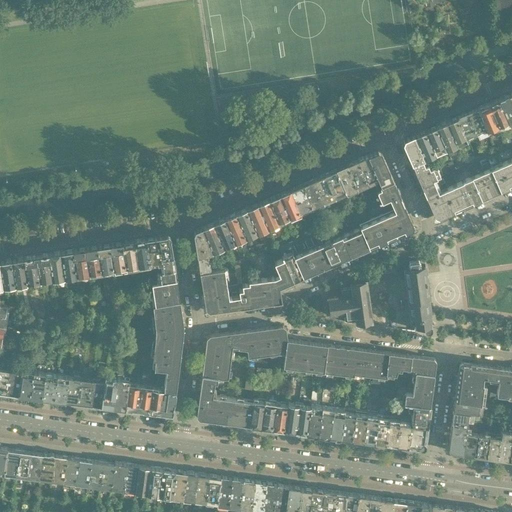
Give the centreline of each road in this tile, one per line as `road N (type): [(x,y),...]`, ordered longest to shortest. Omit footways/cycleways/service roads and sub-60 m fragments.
road 1 (secondary): [(182,444),(432,479)]
road 2 (residential): [(176,223),(386,135)]
road 3 (secondary): [(0,420),(182,444)]
road 4 (residential): [(0,249),(176,223)]
road 5 (residential): [(447,346),(294,326),(293,308)]
road 6 (residential): [(293,308),(294,288),(429,233)]
road 7 (residential): [(386,135),(511,81)]
road 8 (residential): [(432,479),(447,346)]
road 9 (residential): [(194,321),(182,444)]
